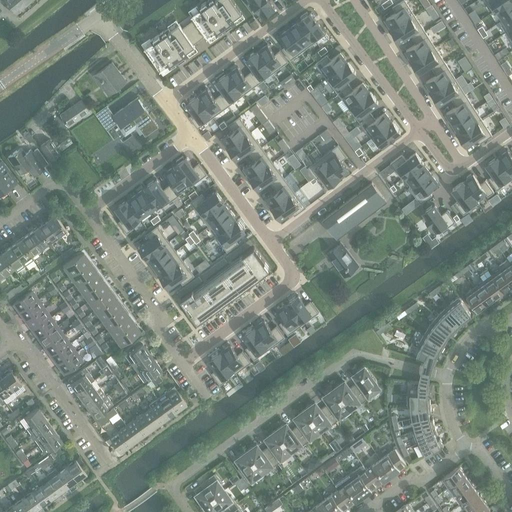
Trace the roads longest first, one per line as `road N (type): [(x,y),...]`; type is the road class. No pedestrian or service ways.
road 1 (residential): [(190,511),(172,486),(347,361),(363,356),(448,377)]
road 2 (residential): [(420,130),(269,243)]
road 3 (residential): [(183,363),(157,329),(159,313),(88,213)]
road 4 (residential): [(163,103),(306,0)]
road 5 (residential): [(320,0),(420,130)]
road 6 (residential): [(109,467),(17,340)]
road 7 (residential): [(432,122),(354,0)]
road 8 (residential): [(183,363),(298,281)]
road 9 (residential): [(269,243),(190,138)]
road 10 (residential): [(88,213),(190,138)]
